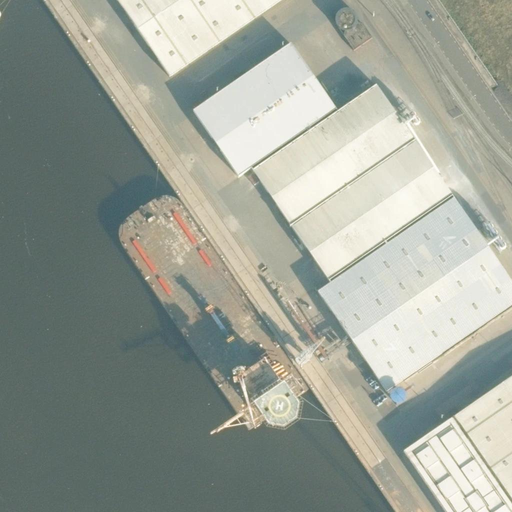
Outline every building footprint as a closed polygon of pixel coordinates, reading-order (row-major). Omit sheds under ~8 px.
[(114,0),(168,78),(280,0),(114,0)] [(349,10),(345,9),(340,10),(337,13),(334,16),(334,18),(329,17),(352,51),(371,38),(360,23),(356,22),(356,21),(353,13),(349,10)] [(192,112),(237,178),(250,169),(334,110),(289,44),(192,112)] [(250,169),(289,227),(413,141),(373,84),(334,110),(250,169)] [(453,199),(413,141),(289,227),(329,284),(453,199)] [(316,293),(385,392),(511,304),(511,285),(453,199),(329,284),(316,293)] [(443,511),(511,511),(511,376),(402,452),(443,511)]
